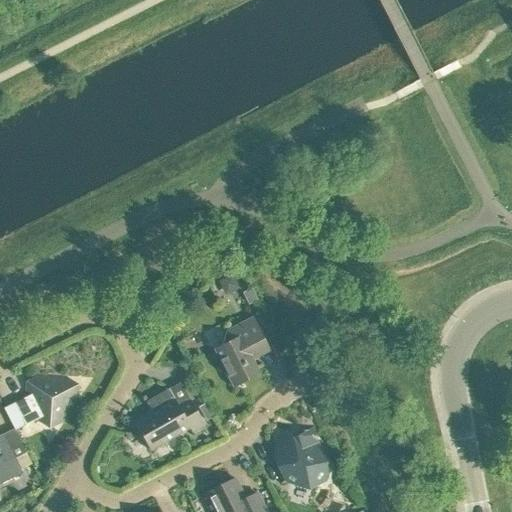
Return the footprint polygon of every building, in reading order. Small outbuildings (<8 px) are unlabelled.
[(223,291),(229,293),(238,289),(231,276),(218,283),(223,291)] [(250,289),(241,294),(247,306),(257,302),(250,289)] [(214,350),(233,388),(259,376),(251,360),(269,351),(253,318),(226,332),(221,347),(214,350)] [(14,404),(25,427),(36,421),(63,422),(76,402),(64,377),(40,376),(25,399),(14,404)] [(145,403),(152,413),(134,423),(150,451),(189,429),(191,433),(204,426),(190,402),(178,408),(168,390),(145,403)] [(200,411),(206,422),(213,417),(207,407),(200,411)] [(22,447),(16,436),(13,430),(0,436),(0,485),(22,474),(15,459),(25,454),(22,447)] [(275,460),(286,481),(308,488),(324,480),(328,468),(316,444),(302,438),(297,440),(294,435),(276,444),(275,460)] [(206,494),(214,511),(264,511),(261,504),(257,495),(245,501),(235,480),(206,494)]
